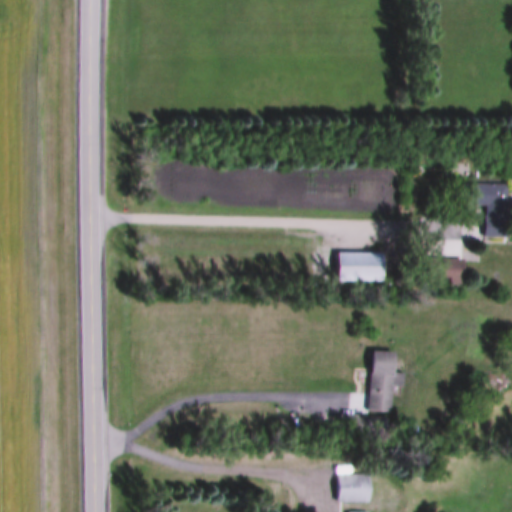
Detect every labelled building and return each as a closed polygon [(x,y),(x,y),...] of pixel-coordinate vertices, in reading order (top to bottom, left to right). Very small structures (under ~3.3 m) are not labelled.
[(470,182),(502,182),(502,196),(511,196),(511,207),(502,207),(502,235),(480,234),(480,213),(481,213),(481,203),(470,203),(470,182)] [(333,251),(377,251),(377,280),(332,279),(333,251)] [(459,257),(459,281),(425,281),(425,256),(459,257)] [(399,370),(398,385),(387,384),(385,411),(363,409),(368,348),(390,350),(388,369),(399,370)] [(338,412),(367,414),(365,435),(336,433),(338,412)] [(333,473),(365,473),(365,501),(333,501),(333,473)]
